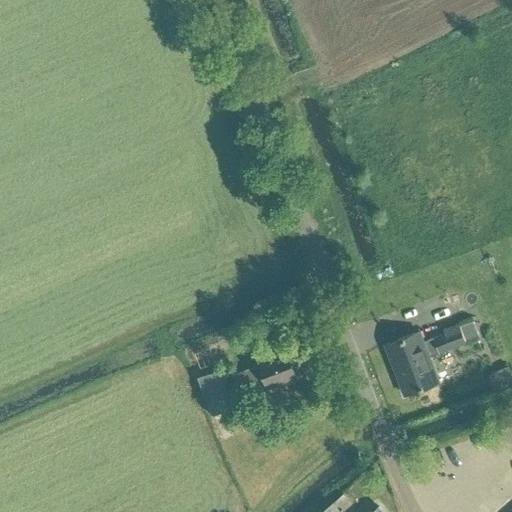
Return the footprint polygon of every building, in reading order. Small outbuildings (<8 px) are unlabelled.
[(474,321),(460,326),(466,341),(480,335),(474,321)] [(429,355),(466,341),(460,326),(459,322),(443,328),(445,333),(423,341),(420,331),(386,344),(406,395),(439,382),(429,355)] [(281,380),(296,374),(287,350),(258,361),(259,362),(239,369),(236,361),(228,364),(198,375),(212,413),(242,402),(240,396),(249,393),(246,385),(265,378),(268,387),(280,382),(281,380)] [(503,366),(489,372),(497,389),(511,383),(511,382),(511,372),(508,364),(503,366)] [(470,452),(511,436),(511,424),(466,442),(470,452)] [(341,511),(332,502),(321,511),(341,511)]
